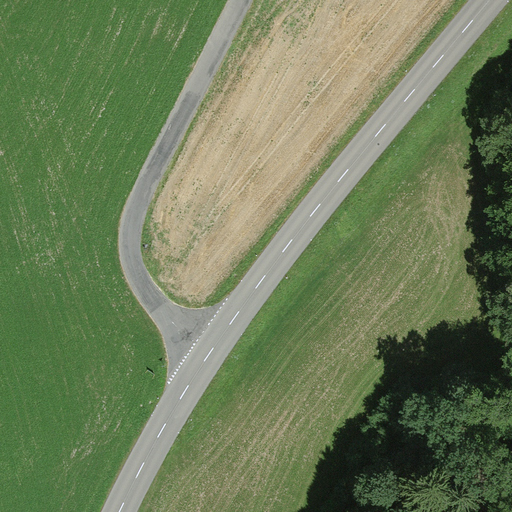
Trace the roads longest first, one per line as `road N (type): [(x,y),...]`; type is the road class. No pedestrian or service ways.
road 1 (tertiary): [(208,354),(489,0)]
road 2 (residential): [(241,0),(143,190),(129,241),(146,291),(208,354)]
road 3 (tertiary): [(119,511),(208,354)]
